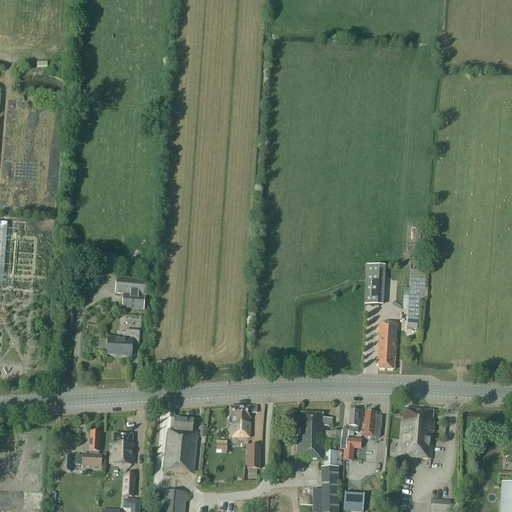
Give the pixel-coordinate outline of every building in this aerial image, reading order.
[(103,272),(116,273),(116,256),(104,255),(103,272)] [(364,305),(383,306),(385,266),(366,265),(364,305)] [(425,271),(410,270),(407,330),(418,330),(420,300),(427,300),(428,288),(425,288),(425,271)] [(103,273),(90,272),(90,280),(103,281),(103,277),(103,273)] [(145,297),(146,281),(117,278),(115,294),(123,295),(122,309),(143,311),(145,297)] [(396,341),(397,325),(379,324),(377,362),(378,362),(378,370),(394,371),(395,358),(396,359),(397,341),(396,341)] [(139,345),(140,331),(125,331),(125,339),(108,338),(107,356),(131,357),(132,344),(138,345),(139,345)] [(230,438),(250,439),(250,407),(230,407),(229,425),(230,425),(230,438)] [(398,458),(431,461),(434,422),(433,421),(433,412),(404,409),(403,420),(401,420),(398,458)] [(358,428),(359,412),(350,411),(348,427),(349,427),(348,433),(354,433),(357,433),(358,428)] [(364,423),(362,423),(361,438),(362,438),(362,437),(379,438),(381,417),(375,417),(375,413),(365,412),(364,423)] [(323,419),(323,415),(301,414),(300,429),(296,429),(291,428),(291,435),(296,435),(295,461),(324,461),(324,466),(325,466),(325,468),(322,468),(321,491),(313,491),(313,511),(338,511),(339,481),(339,468),(336,468),(336,467),(340,467),(341,452),(325,452),(325,442),(331,442),(331,448),(339,448),(340,432),(332,432),(326,432),(326,428),(331,428),(332,419),(323,419)] [(163,472),(193,475),(197,436),(195,436),(196,433),(192,433),(193,421),(174,419),(173,431),(168,430),(163,472)] [(90,441),(89,441),(89,452),(89,456),(83,455),(83,456),(76,456),(75,466),(82,466),(95,467),(101,467),(102,456),(98,455),(99,453),(99,442),(99,434),(90,433),(90,441)] [(134,445),(132,445),(132,435),(113,434),(113,444),(111,444),(110,458),(110,461),(133,462),(133,459),(134,445)] [(347,451),(344,450),(343,461),(353,462),(355,439),(348,439),(347,451)] [(216,454),(226,455),(227,442),(216,441),(216,454)] [(247,470),(260,470),(261,446),(247,446),(247,470)] [(62,472),(71,472),(72,459),(62,459),(62,472)] [(125,474),(124,495),(133,496),(134,475),(125,474)] [(511,511),(511,483),(501,483),(499,511),(511,511)] [(184,511),(186,493),(155,491),(155,492),(156,492),(154,511),(184,511)] [(362,511),(364,495),(363,495),(363,496),(359,496),(349,495),(345,495),(345,494),(344,494),(343,511),(344,511),(350,511),(362,511)] [(430,511),(449,511),(450,501),(431,500),(430,511)] [(125,501),(124,509),(131,509),(131,511),(139,511),(140,502),(125,501)]
